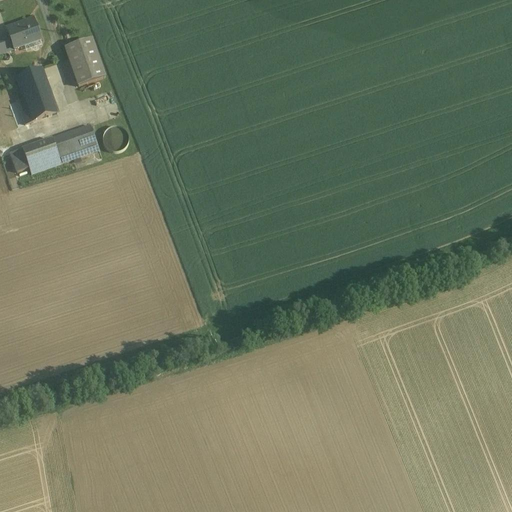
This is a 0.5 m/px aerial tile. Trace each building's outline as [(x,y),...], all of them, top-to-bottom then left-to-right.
[(12,51),(13,52),(40,42),(32,21),(5,31),(7,37),(12,51)] [(0,55),(12,51),(7,37),(0,39),(0,55)] [(104,78),(91,40),(64,49),(77,87),(104,78)] [(23,100),(31,97),(29,91),(38,88),(41,95),(49,92),(41,70),(15,79),(23,100)] [(49,92),(41,95),(38,88),(29,91),(31,97),(23,100),(2,108),(4,113),(2,114),(8,132),(57,114),(49,92)] [(10,155),(17,173),(28,169),(31,176),(99,151),(90,126),(10,155)] [(115,127),(111,128),(107,130),(104,133),(102,139),(103,145),(107,150),(113,153),(119,153),(123,151),(126,147),(128,143),(128,138),(126,132),(123,130),(119,128),(115,127)]
